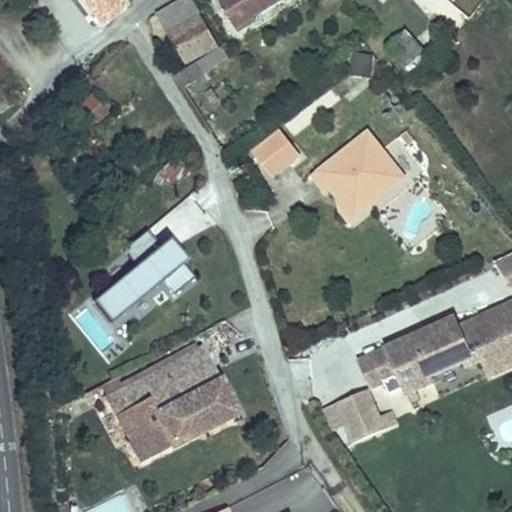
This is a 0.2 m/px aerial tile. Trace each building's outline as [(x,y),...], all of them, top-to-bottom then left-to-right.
[(82,0),(103,27),(111,20),(128,7),(122,0),(82,0)] [(216,45),(191,0),(180,0),(161,15),(187,62),(216,45)] [(229,0),(223,4),(235,28),(281,0),(229,0)] [(407,36),(391,53),(416,80),(434,63),(407,36)] [(209,73),(230,56),(224,43),(201,61),(209,73)] [(179,77),(187,90),(209,73),(201,61),(179,77)] [(1,74),(0,74),(0,121),(20,105),(10,87),(1,74)] [(84,108),(93,117),(103,109),(94,100),(84,108)] [(103,109),(93,117),(99,124),(109,115),(103,109)] [(332,193),(340,204),(345,201),(350,208),(346,212),(354,221),(384,199),(379,191),(389,184),(386,179),(398,169),(371,133),(314,176),(328,196),(332,193)] [(276,138),(252,157),(271,180),(294,162),(276,138)] [(186,153),(164,169),(180,188),(200,171),(186,153)] [(407,181),(398,169),(386,179),(389,184),(379,191),(384,199),(407,181)] [(195,198),(158,222),(175,246),(211,222),(195,198)] [(345,201),(340,204),(335,208),(347,226),(354,221),(346,212),(350,208),(345,201)] [(109,326),(159,284),(171,298),(192,280),(181,266),(169,252),(164,256),(158,248),(145,233),(120,253),(134,269),(91,305),(109,326)] [(181,266),(185,263),(167,241),(158,248),(164,256),(169,252),(181,266)] [(511,259),(496,267),(511,289),(511,259)] [(450,380),(485,365),(492,381),(511,372),(511,310),(461,333),(457,324),(408,346),(394,361),(391,353),(362,366),(374,391),(385,386),(391,400),(406,393),(408,399),(435,387),(432,381),(447,374),(450,380)] [(394,361),(408,346),(391,353),(394,361)] [(201,350),(108,400),(141,463),(236,414),(201,350)] [(310,359),(294,360),(296,401),(313,400),(310,359)] [(379,421),(369,395),(339,406),(348,428),(356,446),(385,435),(379,421)] [(348,428),(339,406),(324,413),(332,434),(348,428)] [(399,429),(393,416),(379,421),(385,435),(399,429)] [(45,511),(85,492),(77,478),(65,484),(59,473),(33,486),(45,511)]
